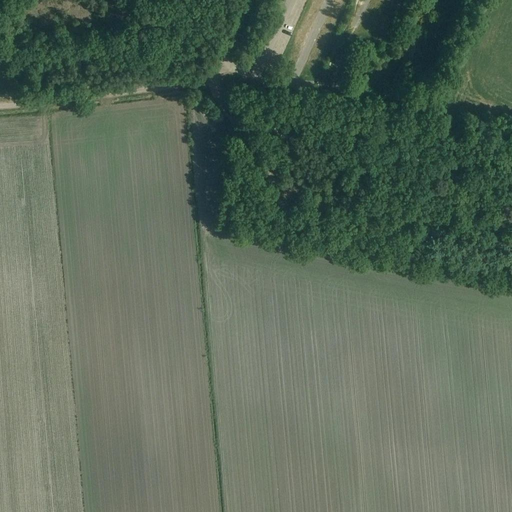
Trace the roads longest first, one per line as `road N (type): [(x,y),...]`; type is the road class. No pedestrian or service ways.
road 1 (track): [(210,78),(289,197),(511,230)]
road 2 (track): [(210,78),(0,105)]
